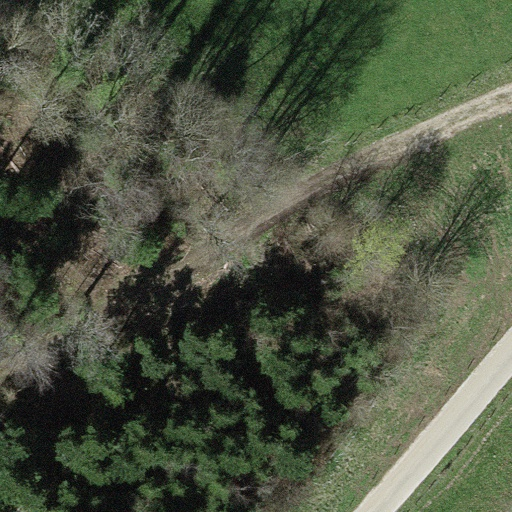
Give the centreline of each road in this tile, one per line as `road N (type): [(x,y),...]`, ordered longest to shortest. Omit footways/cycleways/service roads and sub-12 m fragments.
road 1 (track): [(511,101),(345,180),(0,377)]
road 2 (track): [(511,367),(384,511)]
